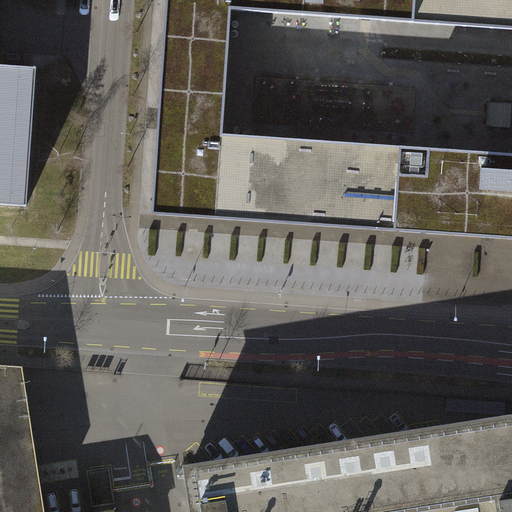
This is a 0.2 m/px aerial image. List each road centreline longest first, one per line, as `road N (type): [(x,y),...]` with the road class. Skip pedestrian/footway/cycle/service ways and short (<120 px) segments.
road 1 (tertiary): [(511,357),(96,329)]
road 2 (residential): [(96,329),(116,0)]
